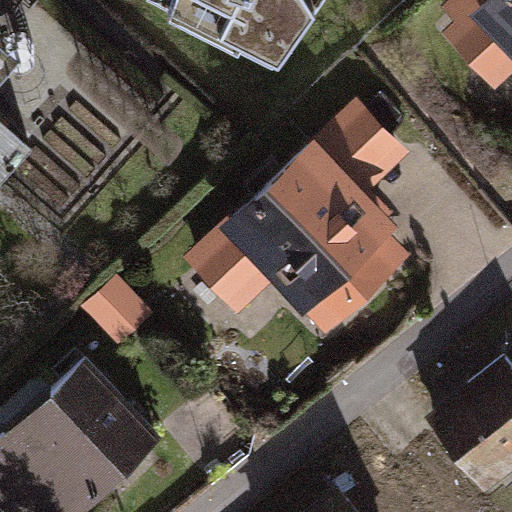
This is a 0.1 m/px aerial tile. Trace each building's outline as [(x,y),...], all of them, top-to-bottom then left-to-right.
[(188,0),(181,20),(294,75),(346,0),(188,0)] [(511,0),(493,0),(452,34),(498,89),(511,77),(511,0)] [(373,96),(195,247),(247,308),(286,275),(329,325),(422,247),(404,225),(416,215),(393,187),(427,159),(373,96)] [(511,452),(511,366),(501,351),(419,410),(471,482),(511,452)] [(83,372),(0,438),(0,502),(7,511),(69,511),(147,451),(83,372)] [(359,511),(337,481),(293,511),(359,511)]
